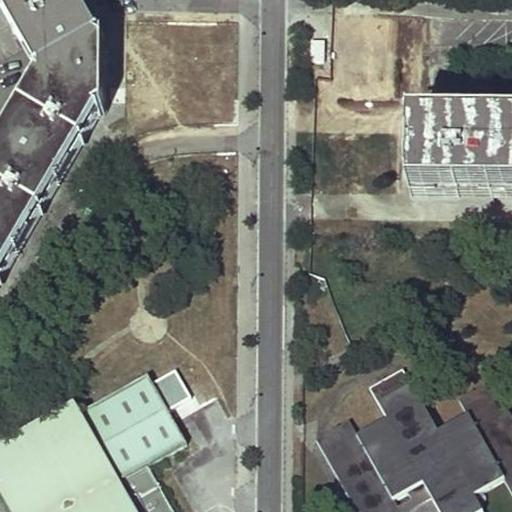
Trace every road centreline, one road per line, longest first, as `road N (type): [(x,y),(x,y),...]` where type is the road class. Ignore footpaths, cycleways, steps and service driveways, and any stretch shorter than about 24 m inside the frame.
road 1 (residential): [(273,0),(269,511)]
road 2 (unknown): [(272,143),(151,163),(97,192)]
